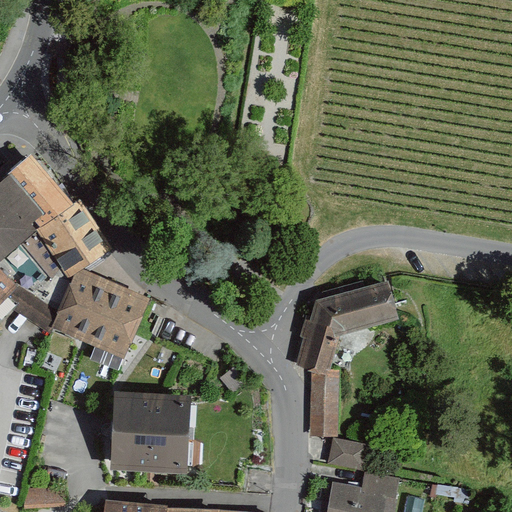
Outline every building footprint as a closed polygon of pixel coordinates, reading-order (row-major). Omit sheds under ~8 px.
[(25,165),(1,186),(34,226),(40,233),(66,215),(25,165)] [(1,186),(0,186),(0,254),(34,226),(1,186)] [(66,215),(40,233),(31,239),(62,284),(102,257),(71,212),(66,215)] [(125,350),(147,299),(82,271),(60,323),(125,350)] [(385,282),(314,301),(296,362),(327,371),(339,329),(393,314),(385,282)] [(0,303),(9,294),(0,286),(0,303)] [(312,373),(312,434),(339,434),(339,373),(312,373)] [(180,410),(108,407),(104,475),(176,479),(180,410)] [(365,441),(333,437),(330,462),(362,467),(365,441)] [(357,497),(329,491),(325,511),(381,511),(384,501),(388,502),(392,484),(361,478),(357,497)] [(27,491),(27,506),(64,506),(64,490),(27,491)]
